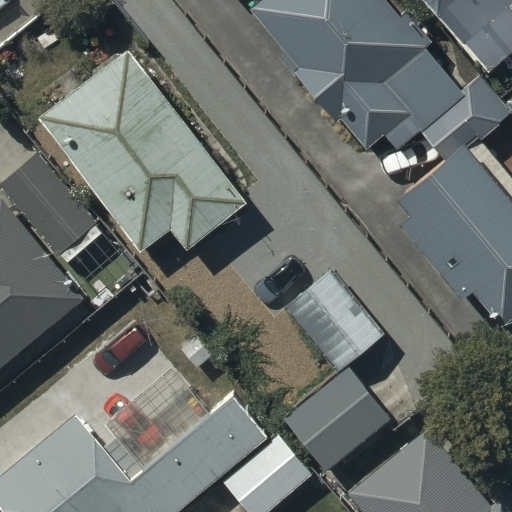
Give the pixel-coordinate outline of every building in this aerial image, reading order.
[(271,0),(252,17),(286,58),(280,62),(339,131),(342,128),(366,157),(386,140),(400,156),(422,136),(448,166),(507,115),(479,82),(462,97),(429,58),(438,51),(408,15),(399,22),(380,0),(271,0)] [(511,0),(419,0),(489,79),(511,59),(511,21),(511,20),(511,18),(511,0)] [(249,209),(130,59),(125,63),(117,52),(94,70),(100,78),(38,127),(144,262),(174,238),(189,256),(249,209)] [(98,227),(39,156),(0,187),(60,259),(98,227)] [(469,156),(402,212),(414,226),(403,234),(466,312),(477,303),(506,340),(511,334),(511,180),(493,158),(480,169),(469,156)] [(0,372),(85,303),(3,204),(0,206),(0,372)] [(392,424),(350,370),(285,423),(327,476),(392,424)] [(74,401),(0,460),(0,487),(20,511),(124,511),(133,506),(137,511),(155,511),(269,420),(232,375),(136,453),(112,424),(100,433),(74,401)] [(491,511),(429,436),(351,500),(360,511),(511,511),(511,496),(493,511),(491,511)]
